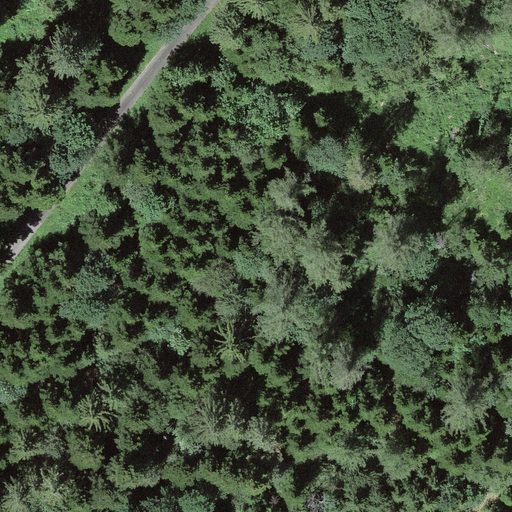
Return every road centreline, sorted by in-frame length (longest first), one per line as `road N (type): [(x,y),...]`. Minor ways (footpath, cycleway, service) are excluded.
road 1 (track): [(511,411),(435,386),(257,296),(168,267),(71,173)]
road 2 (track): [(71,173),(212,0)]
